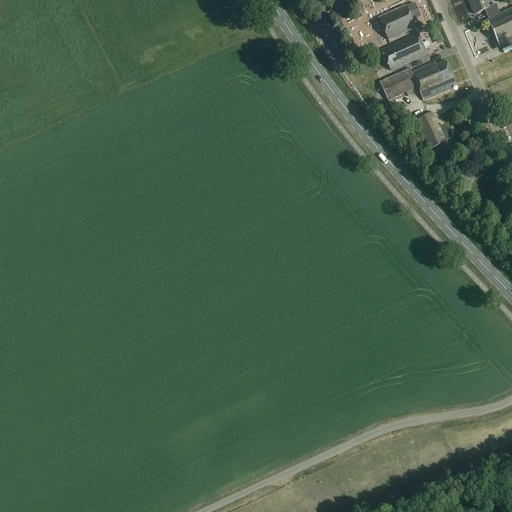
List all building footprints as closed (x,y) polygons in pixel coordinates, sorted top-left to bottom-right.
[(484,0),(466,0),(474,16),(484,12),(488,21),(486,22),(498,48),(511,41),(511,10),(499,16),(495,7),(488,9),(484,0)] [(415,4),(405,9),(377,22),(387,43),(415,30),(411,22),(421,18),(415,4)] [(401,71),(428,58),(425,52),(423,53),(420,47),(422,46),(418,38),(392,49),(391,48),(380,53),(390,74),(399,70),(401,71)] [(504,55),(495,59),(497,65),(506,60),(504,55)] [(388,102),(417,89),(423,103),(451,91),(449,88),(455,85),(445,64),(435,68),(433,65),(422,70),(422,69),(412,73),(411,69),(380,83),(388,102)] [(447,143),(433,113),(416,121),(430,151),(447,143)]
